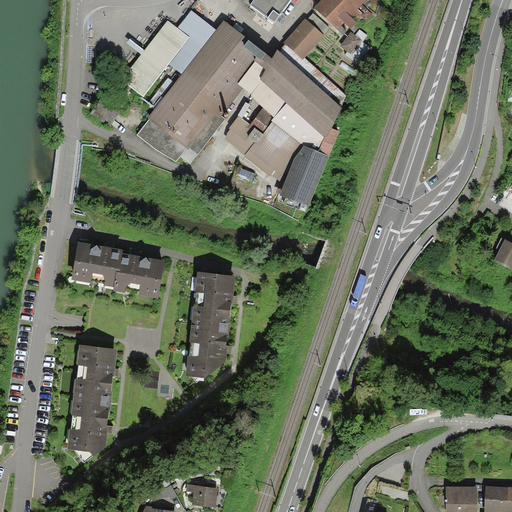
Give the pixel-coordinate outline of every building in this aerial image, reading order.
[(276,25),(293,0),(256,0),(251,7),(276,25)] [(322,0),(314,9),(343,37),(348,31),(342,26),(344,24),(351,31),(362,20),(366,24),(375,15),(365,5),(369,1),(375,6),(380,0),(322,0)] [(178,28),(170,21),(122,81),(144,98),(168,65),(182,75),(138,134),(158,150),(177,161),(181,157),(191,165),(198,155),(226,119),(223,117),(243,89),(252,95),(251,97),(263,109),(250,125),(239,117),(227,135),(226,141),(285,187),(278,204),(306,215),(340,134),(332,131),(348,98),(302,60),(286,45),(275,57),(273,59),(224,21),(217,31),(191,11),(178,28)] [(306,21),(305,20),(295,31),(284,44),(286,45),(302,60),(324,36),(322,35),(329,27),(314,13),(306,21)] [(351,33),(340,47),(348,52),(345,56),(358,66),(371,48),(361,40),(351,33)] [(131,41),(128,45),(141,56),(145,52),(131,41)] [(103,101),(95,118),(114,127),(122,110),(103,101)] [(511,244),(506,241),(496,263),(511,271),(511,244)] [(115,289),(121,256),(122,251),(79,244),(72,281),(115,289)] [(121,256),(115,289),(115,292),(160,300),(166,264),(121,256)] [(197,274),(193,318),(231,322),(235,278),(197,274)] [(231,322),(193,318),(187,378),(193,379),(198,385),(203,381),(204,383),(227,367),(231,322)] [(81,348),(76,394),(112,398),(117,352),(81,348)] [(107,445),(112,398),(76,394),(69,448),(85,464),(107,445)] [(401,487),(379,482),(375,497),(407,504),(410,493),(400,491),(401,487)] [(193,505),(216,508),(218,490),(188,486),(187,494),(195,495),(193,505)] [(511,511),(511,488),(487,487),(485,511),(511,511)] [(478,511),(479,489),(447,488),(446,511),(478,511)]
